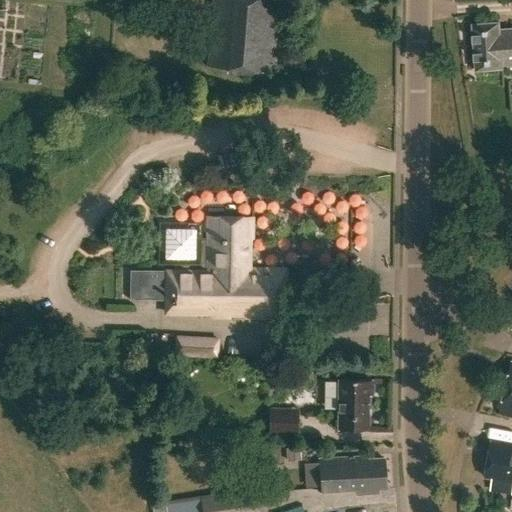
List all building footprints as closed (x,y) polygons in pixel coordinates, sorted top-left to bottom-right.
[(278,0),(210,0),(204,67),(271,73),(278,0)] [(511,32),(501,33),(500,24),(474,26),(477,72),(504,70),(504,63),(511,62),(511,32)] [(141,270),(141,300),(159,300),(164,300),(164,312),(195,312),(208,312),(208,316),(282,317),(282,269),(243,269),(243,239),(247,239),(247,216),(204,216),(204,239),(202,239),(202,223),(159,223),(159,265),(174,265),(174,270),(164,270),(159,270),(141,270)] [(173,355),(217,357),(219,337),(175,335),(173,355)] [(121,347),(132,347),(132,339),(122,338),(121,347)] [(337,430),(367,430),(368,396),(372,396),(372,381),(338,380),(337,430)] [(511,416),(511,388),(508,387),(502,414),(511,416)] [(296,435),(296,415),(269,415),(269,435),(296,435)] [(511,446),(492,443),(486,478),(493,479),(491,492),(511,495),(511,446)] [(300,447),(286,448),(287,462),(301,461),(300,447)] [(362,461),(361,458),(318,461),(320,491),(354,489),(354,495),(379,493),(378,489),(383,489),(381,459),(362,461)] [(260,511),(257,489),(201,496),(203,511),(260,511)] [(166,511),(164,498),(151,500),(152,511),(166,511)]
